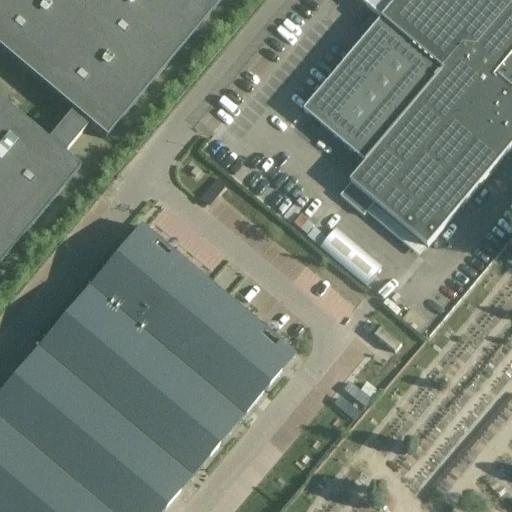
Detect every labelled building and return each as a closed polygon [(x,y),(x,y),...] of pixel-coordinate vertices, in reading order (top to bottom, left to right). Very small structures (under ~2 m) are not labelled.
[(0,0),(0,264),(80,170),(64,156),(89,126),(105,140),(223,0),(0,0)] [(357,0),(380,19),(304,110),(369,165),(447,72),(502,0),(357,0)] [(511,151),(511,0),(502,0),(447,72),(369,165),(352,184),(353,185),(344,197),(366,216),(376,204),(430,250),(511,151)] [(90,289),(245,419),(297,357),(142,227),(90,289)] [(321,251),(367,289),(383,270),(337,232),(321,251)] [(90,289),(38,351),(193,481),(245,419),(90,289)] [(166,511),(193,481),(38,351),(0,395),(0,424),(104,511),(166,511)] [(104,511),(0,424),(0,511),(104,511)]
